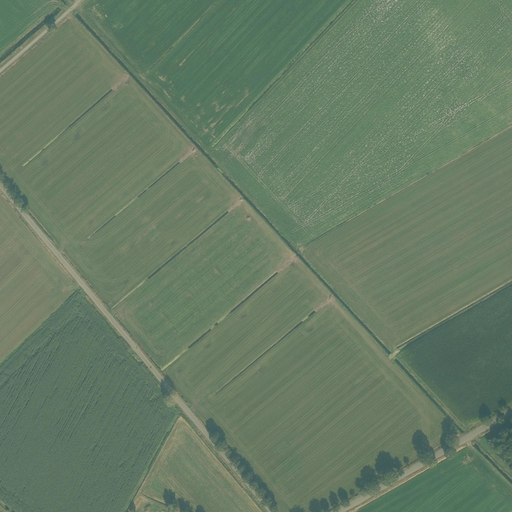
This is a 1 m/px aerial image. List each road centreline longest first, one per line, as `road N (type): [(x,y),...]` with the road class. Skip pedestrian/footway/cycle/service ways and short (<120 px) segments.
road 1 (track): [(511,286),(385,359),(196,155)]
road 2 (unclassified): [(269,511),(0,186)]
road 3 (tertiary): [(339,511),(511,411)]
